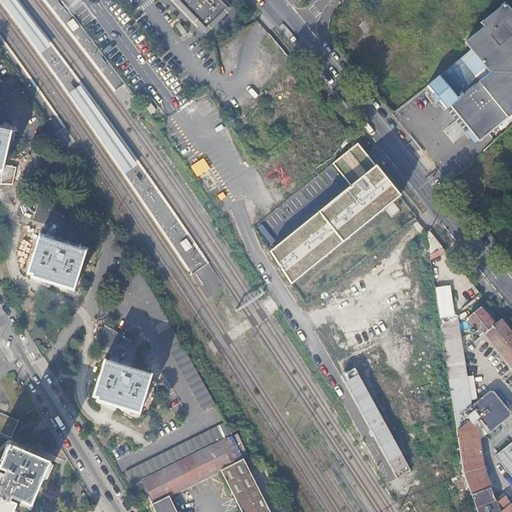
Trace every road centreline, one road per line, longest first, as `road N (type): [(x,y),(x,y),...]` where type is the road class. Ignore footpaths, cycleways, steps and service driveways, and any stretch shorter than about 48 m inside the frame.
road 1 (primary): [(294,29),(511,295)]
road 2 (residential): [(16,343),(117,511)]
